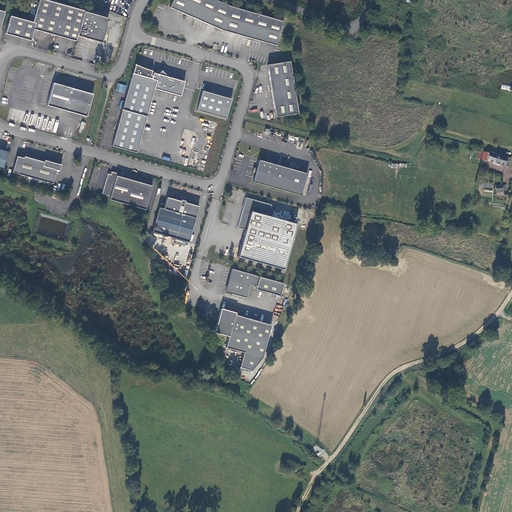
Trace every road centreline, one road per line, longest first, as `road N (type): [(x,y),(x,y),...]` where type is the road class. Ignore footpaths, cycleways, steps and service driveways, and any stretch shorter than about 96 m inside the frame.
road 1 (unclassified): [(0,127),(211,186),(238,114),(243,70),(153,41)]
road 2 (track): [(304,511),(321,473),(391,374),(463,343),(511,294)]
road 3 (unclassified): [(131,34),(113,73),(18,49),(9,51),(0,74)]
